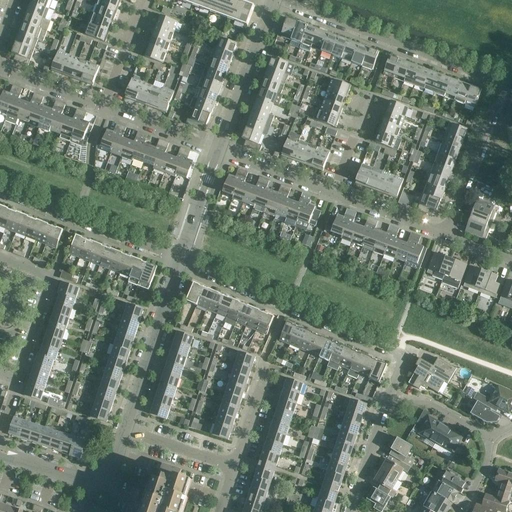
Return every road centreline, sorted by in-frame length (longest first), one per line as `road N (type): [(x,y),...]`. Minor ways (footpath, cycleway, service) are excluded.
road 1 (residential): [(443,233),(497,95),(490,78),(277,0)]
road 2 (residential): [(388,399),(401,366),(395,354),(179,259)]
road 3 (residential): [(179,259),(0,188)]
road 4 (tertiary): [(128,432),(179,259)]
road 5 (residential): [(17,380),(49,277),(0,256)]
road 6 (tertiary): [(218,151),(273,0)]
road 7 (tertiary): [(1,452),(97,478),(128,432)]
road 8 (residential): [(334,193),(218,151)]
road 9 (residential): [(218,151),(103,107)]
road 10 (residential): [(347,511),(388,399)]
